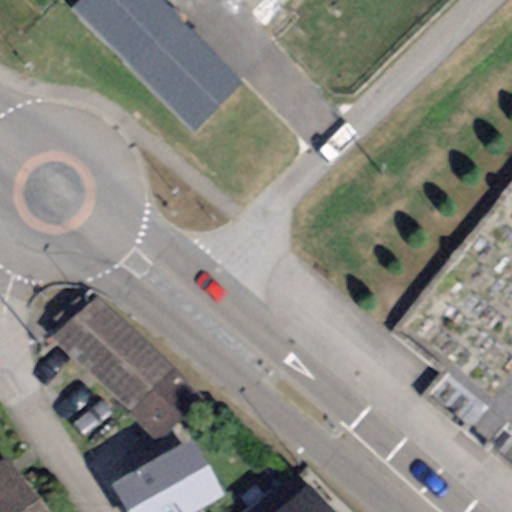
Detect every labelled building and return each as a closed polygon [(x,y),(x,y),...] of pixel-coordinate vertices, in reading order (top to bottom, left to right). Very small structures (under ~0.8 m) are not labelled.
[(243,82),(157,0),(79,0),(70,9),(196,130),(243,82)] [(98,294),(53,340),(158,442),(203,397),(184,378),(98,294)] [(193,437),(109,484),(124,511),(198,511),(226,496),(193,437)] [(0,511),(46,511),(6,458),(0,462),(0,511)] [(329,511),(305,485),(275,511),(329,511)]
